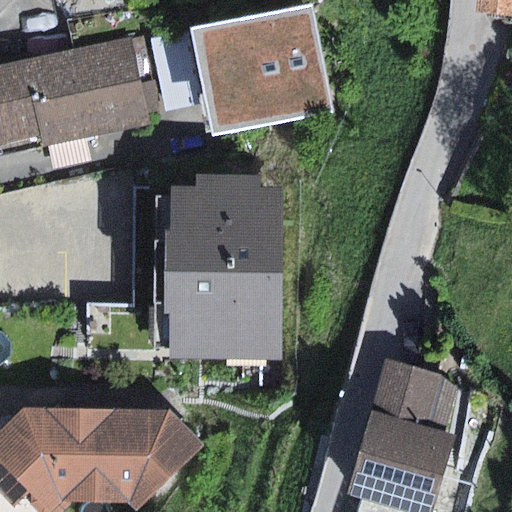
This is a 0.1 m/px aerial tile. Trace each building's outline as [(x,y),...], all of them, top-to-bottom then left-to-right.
[(511,0),(480,0),(479,14),(511,17),(511,0)] [(66,18),(73,51),(143,36),(153,32),(148,6),(66,18)] [(312,6),(194,32),(209,103),(217,136),(335,110),(312,6)] [(209,103),(194,32),(153,41),(169,112),(209,103)] [(73,51),(0,66),(0,145),(0,146),(40,138),(42,146),(150,123),(140,76),(151,74),(143,36),(73,51)] [(199,189),(170,189),(169,351),(168,363),(283,363),(285,189),(263,189),(263,177),(199,176),(199,189)] [(87,305),(86,350),(169,351),(170,189),(135,190),(134,305),(87,305)] [(387,361),(372,414),(427,429),(442,376),(387,361)] [(24,411),(0,433),(0,462),(30,493),(30,503),(37,511),(64,511),(74,503),(129,504),(137,511),(138,511),(205,447),(170,411),(24,411)] [(427,429),(372,414),(350,498),(400,511),(433,511),(454,436),(427,429)]
